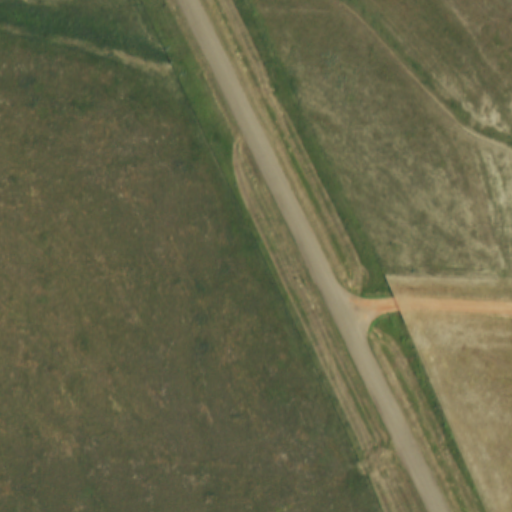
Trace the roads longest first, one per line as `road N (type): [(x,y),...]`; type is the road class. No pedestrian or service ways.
road 1 (tertiary): [(186,0),(337,307)]
road 2 (tertiary): [(337,307),(435,511)]
